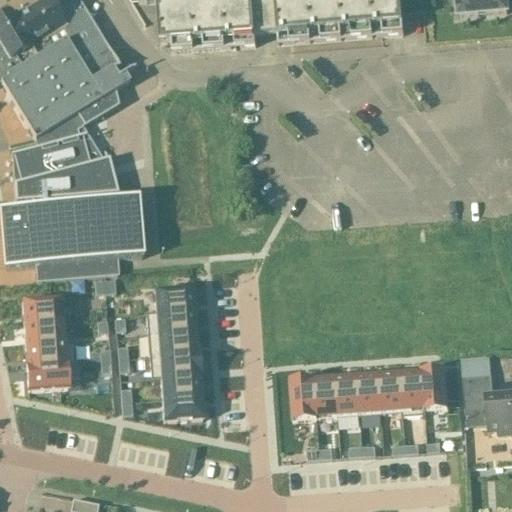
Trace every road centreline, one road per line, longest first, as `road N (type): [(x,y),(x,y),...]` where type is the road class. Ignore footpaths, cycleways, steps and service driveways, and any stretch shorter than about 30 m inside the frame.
road 1 (residential): [(511,57),(490,65),(484,90),(214,108),(190,101),(171,81),(112,0)]
road 2 (residential): [(261,503),(8,456)]
road 3 (residential): [(261,503),(245,257)]
road 4 (residential): [(457,496),(281,509),(261,503)]
